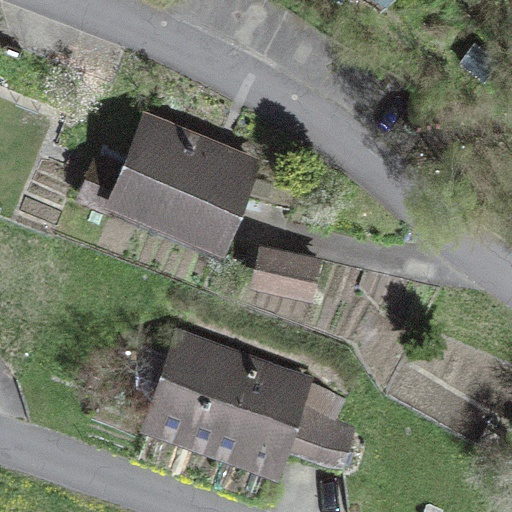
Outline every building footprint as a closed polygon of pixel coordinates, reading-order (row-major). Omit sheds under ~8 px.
[(317,0),(282,0),(279,6),(305,21),(317,0)] [(331,36),(351,0),(317,0),(305,21),(331,36)] [(351,0),(331,36),(357,51),(386,0),(351,0)] [(387,0),(386,0),(357,51),(382,66),(413,14),(387,0)] [(413,14),(382,66),(421,89),(451,37),(413,14)] [(217,239),(250,161),(148,119),(126,172),(96,159),(81,195),(111,208),(116,197),(217,239)] [(307,286),(313,258),(266,247),(259,275),(307,286)] [(342,447),(348,432),(290,411),(302,378),(181,334),(151,415),(272,460),(280,438),(348,464),(353,451),(342,447)]
